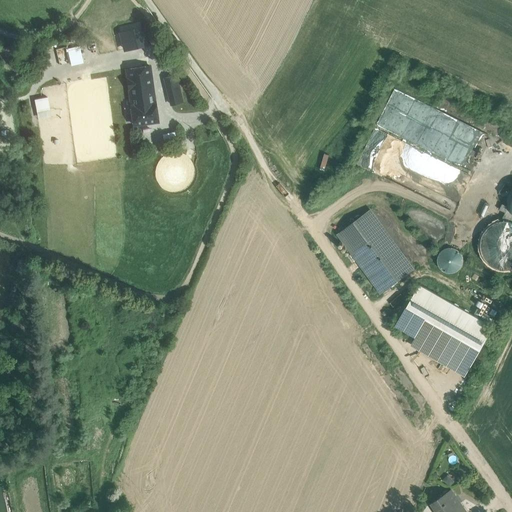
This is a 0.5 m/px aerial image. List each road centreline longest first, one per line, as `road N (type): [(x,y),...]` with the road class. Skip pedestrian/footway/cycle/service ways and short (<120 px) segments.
road 1 (track): [(132,0),(232,139),(232,174),(184,283),(152,294),(0,231)]
road 2 (unclassified): [(511,510),(311,229)]
